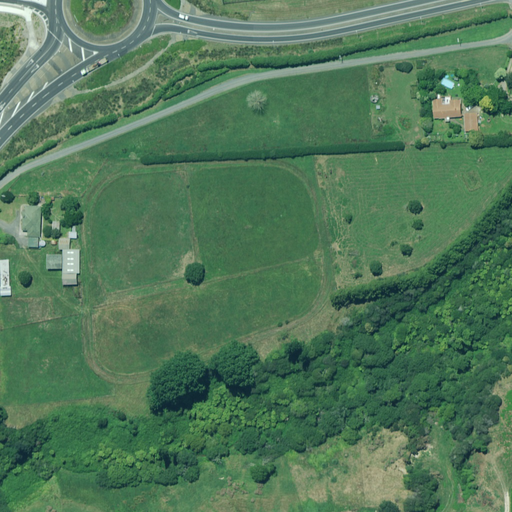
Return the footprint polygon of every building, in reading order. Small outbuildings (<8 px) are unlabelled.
[(444,105),(444,100),(434,100),(435,119),(445,119),(446,122),(451,122),(451,118),(462,117),(461,101),(451,101),(451,105),(444,105)] [(479,123),(478,114),(465,115),(466,132),(485,131),(484,122),(479,123)] [(43,208),(27,206),(27,211),(24,211),(23,231),(29,231),(29,237),(41,238),(43,208)] [(39,240),(30,239),(29,248),(38,248),(39,240)] [(71,239),(60,239),(60,250),(64,250),(64,256),(48,256),(48,269),(64,269),(64,285),(79,285),(78,274),(81,274),(81,250),(71,250),(71,239)] [(11,278),(10,260),(2,261),(3,278),(11,278)] [(12,286),(3,286),(3,296),(13,296),(12,286)]
